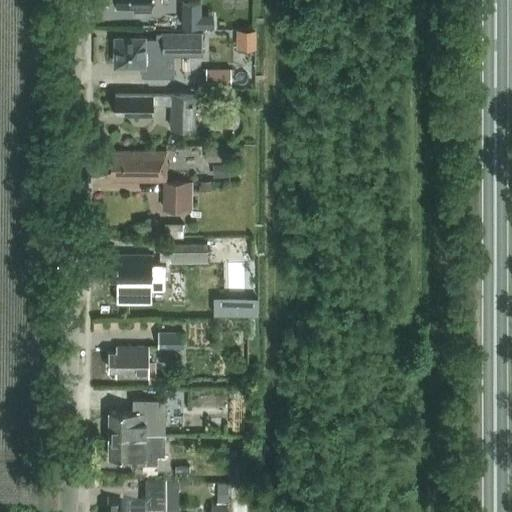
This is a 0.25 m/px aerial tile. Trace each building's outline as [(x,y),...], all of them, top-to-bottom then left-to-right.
[(116,0),(117,6),(134,6),(134,9),(152,10),(152,0),(116,0)] [(200,1),(183,1),(183,26),(201,26),(200,1)] [(203,33),(183,33),(157,33),(157,38),(145,38),(145,37),(116,37),(115,65),(145,65),(145,54),(162,54),(203,54),(203,33)] [(208,67),(208,85),(233,85),(233,67),(208,67)] [(171,127),(195,128),(195,94),(115,94),(115,113),(153,114),(153,104),(171,104),(171,127)] [(218,148),(218,161),(228,160),(227,148),(218,148)] [(166,180),(167,151),(119,150),(119,156),(112,156),(112,174),(119,174),(118,180),(156,180),(166,180)] [(215,164),(215,177),(231,176),(231,163),(215,164)] [(201,181),(201,190),(211,190),(211,181),(201,181)] [(192,182),(166,182),(166,208),(193,208),(192,182)] [(165,237),(184,237),(184,223),(165,223),(165,237)] [(161,241),(161,262),(167,262),(210,262),(210,240),(185,240),(168,241),(161,241)] [(111,260),(111,279),(117,279),(117,302),(153,302),(153,289),(167,289),(167,262),(161,262),(152,262),(152,254),(117,254),(117,260),(111,260)] [(233,264),(232,301),(249,301),(249,264),(233,264)] [(161,329),(160,347),(183,348),(184,330),(161,329)] [(116,376),(149,376),(149,347),(117,346),(117,352),(110,352),(110,370),(117,370),(116,376)] [(110,410),(109,433),(168,434),(168,432),(146,432),(147,415),(161,415),(161,397),(137,397),(137,411),(110,410)] [(109,456),(134,457),(134,462),(159,463),(160,454),(167,454),(168,434),(109,433),(109,456)] [(248,459),(229,459),(229,477),(249,477),(248,459)] [(176,465),(176,476),(190,476),(190,465),(176,465)] [(229,501),(229,483),(218,483),(218,501),(229,501)] [(109,506),(108,511),(166,511),(167,486),(145,486),(145,506),(109,506)]
